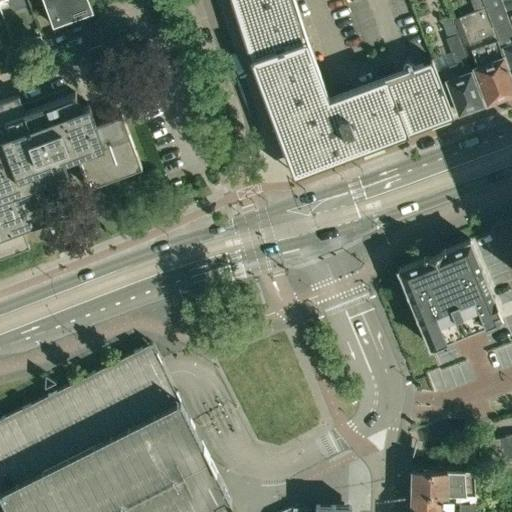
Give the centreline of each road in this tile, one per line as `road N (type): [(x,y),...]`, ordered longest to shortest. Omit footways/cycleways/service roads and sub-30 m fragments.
road 1 (secondary): [(0,343),(162,283),(321,237)]
road 2 (secondary): [(305,199),(0,309)]
road 3 (secondary): [(511,125),(305,199)]
road 4 (secondary): [(321,237),(511,172)]
road 5 (unclassified): [(389,417),(342,286)]
road 6 (residential): [(389,417),(511,378)]
